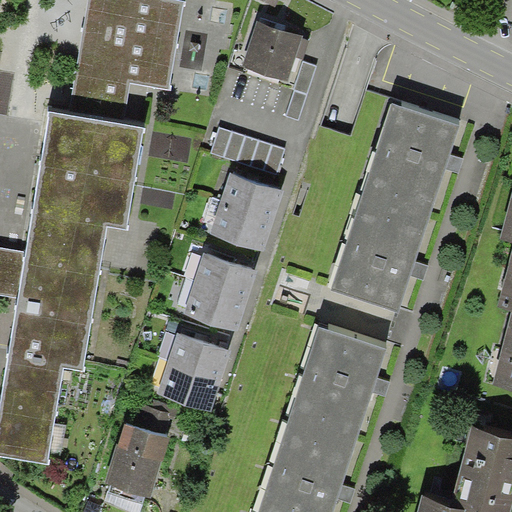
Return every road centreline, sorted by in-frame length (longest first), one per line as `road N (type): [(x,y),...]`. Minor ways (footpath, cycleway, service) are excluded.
road 1 (unknown): [(340,0),(234,366)]
road 2 (tertiary): [(511,72),(369,0)]
